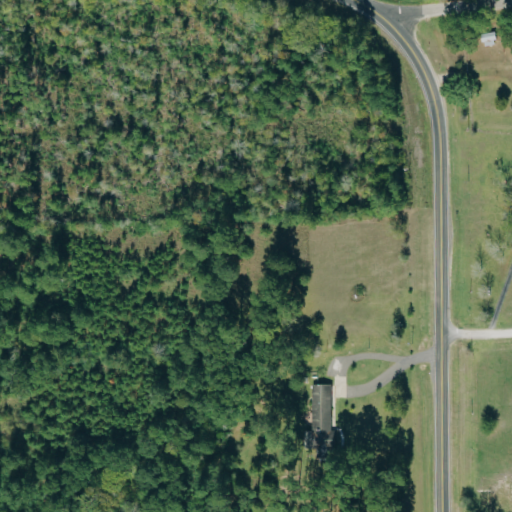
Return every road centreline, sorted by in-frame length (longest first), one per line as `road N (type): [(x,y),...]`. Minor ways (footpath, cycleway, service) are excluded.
road 1 (secondary): [(437,511),(435,132),(403,46),(375,14),(345,0)]
road 2 (tertiary): [(375,14),(511,1)]
